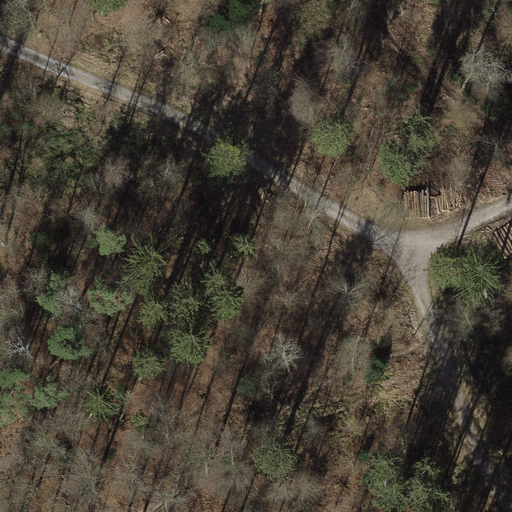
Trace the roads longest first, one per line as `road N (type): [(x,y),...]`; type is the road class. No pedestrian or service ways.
road 1 (track): [(0,39),(188,104),(392,214)]
road 2 (track): [(392,214),(508,511)]
road 3 (track): [(392,214),(445,214),(511,182)]
